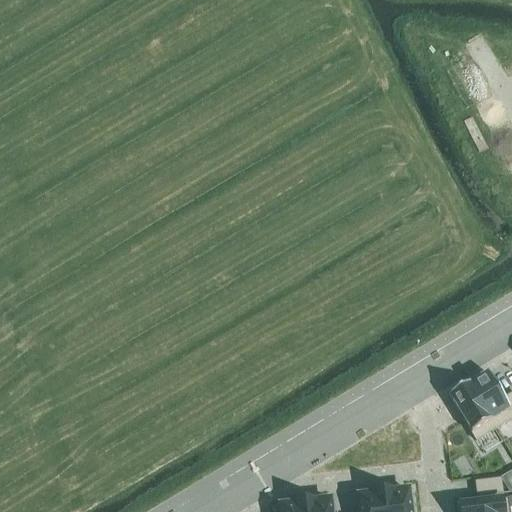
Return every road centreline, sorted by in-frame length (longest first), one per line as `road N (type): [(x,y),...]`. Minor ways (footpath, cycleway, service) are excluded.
road 1 (residential): [(171,511),(306,429),(427,412)]
road 2 (residential): [(427,412),(430,357),(511,304)]
